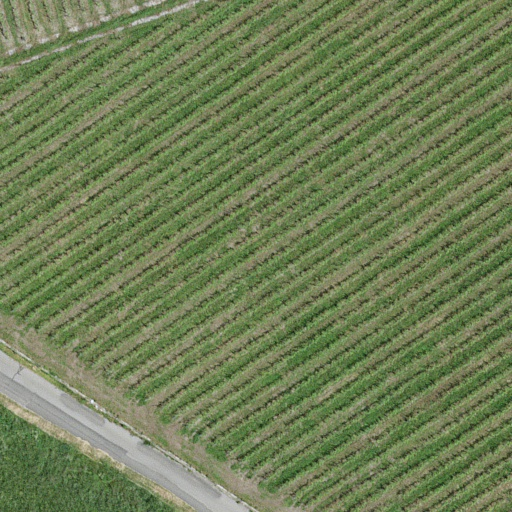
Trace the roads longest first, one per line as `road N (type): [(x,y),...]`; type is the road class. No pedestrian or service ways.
road 1 (unclassified): [(0,359),(227,511)]
road 2 (track): [(182,0),(0,63)]
